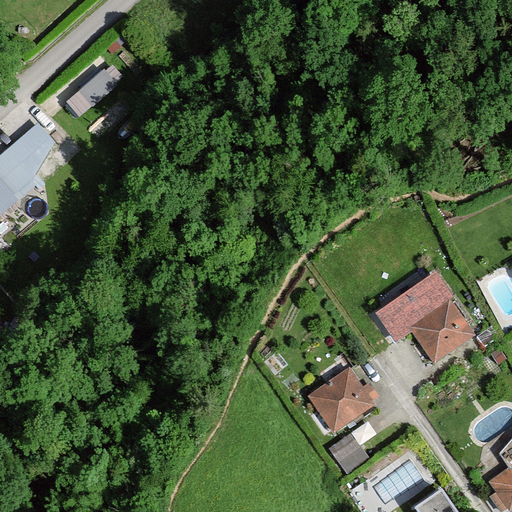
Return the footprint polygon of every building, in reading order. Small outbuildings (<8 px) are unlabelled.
[(114,59),(66,94),(79,111),(126,76),(114,59)] [(0,158),(0,215),(65,160),(37,126),(0,158)] [(475,334),(449,296),(405,326),(431,364),(475,334)] [(372,406),(346,367),(304,395),(331,434),(372,406)] [(346,460),(366,449),(355,429),(335,440),(346,460)] [(511,436),(499,451),(509,467),(485,482),(503,511),(510,511),(511,511),(511,436)] [(455,511),(439,489),(413,507),(416,511),(455,511)]
